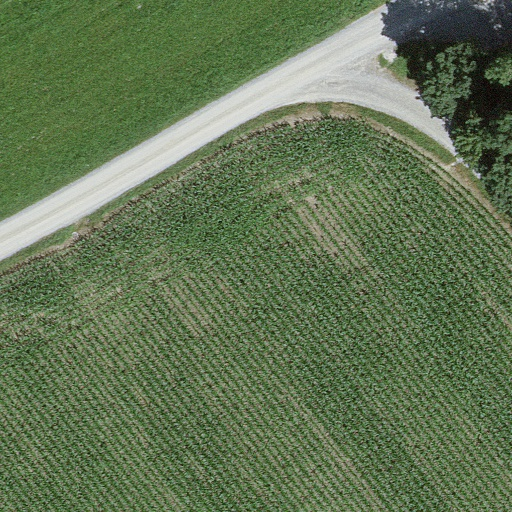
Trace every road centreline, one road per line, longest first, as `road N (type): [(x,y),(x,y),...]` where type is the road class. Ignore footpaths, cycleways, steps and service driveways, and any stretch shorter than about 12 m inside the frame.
road 1 (track): [(0,230),(290,69)]
road 2 (track): [(290,69),(364,82),(450,127),(511,196)]
road 3 (track): [(290,69),(463,0)]
